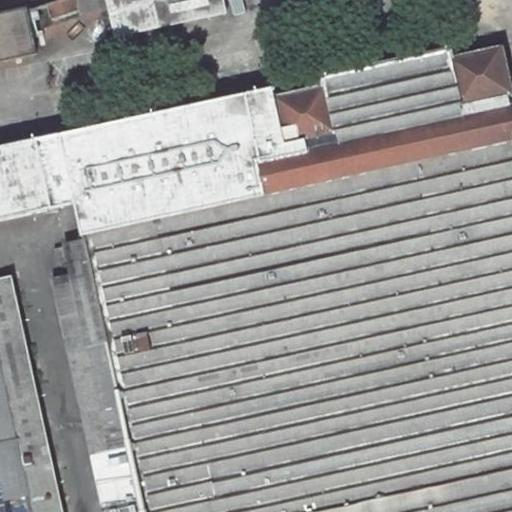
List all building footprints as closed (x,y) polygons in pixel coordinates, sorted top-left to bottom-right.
[(0,63),(37,56),(27,9),(0,14),(0,63)] [(288,149),(259,155),(268,195),(511,142),(511,85),(504,47),(455,58),(453,49),(323,77),(325,86),(276,96),(288,149)] [(274,89),(61,136),(77,204),(83,235),(268,195),(259,155),(288,149),(276,96),(274,89)] [(61,136),(0,148),(0,220),(77,204),(61,136)] [(511,255),(461,266),(479,353),(511,346),(511,255)]
